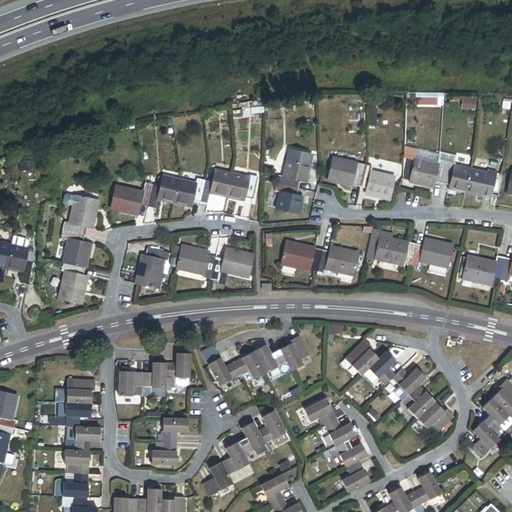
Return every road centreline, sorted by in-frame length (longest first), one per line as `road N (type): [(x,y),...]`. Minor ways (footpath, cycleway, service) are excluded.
road 1 (residential): [(450,323),(292,307),(114,323)]
road 2 (residential): [(103,325),(124,231),(245,226)]
road 3 (residential): [(329,214),(425,212),(511,223)]
road 4 (residential): [(392,475),(441,453),(464,420),(465,401),(437,346)]
road 5 (trunk): [(0,52),(163,0)]
road 6 (residential): [(218,404),(209,444),(182,475),(131,473),(111,457)]
road 7 (residential): [(111,457),(114,323)]
